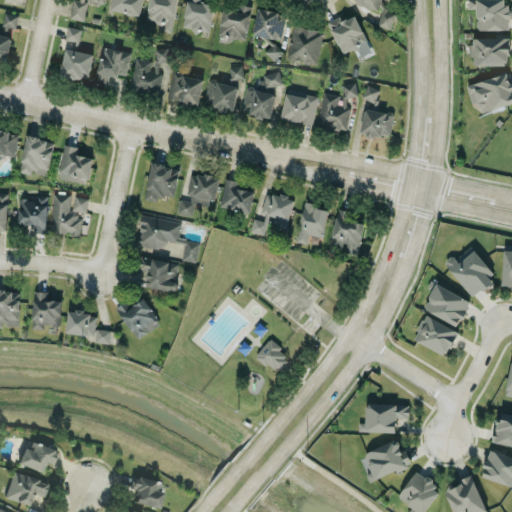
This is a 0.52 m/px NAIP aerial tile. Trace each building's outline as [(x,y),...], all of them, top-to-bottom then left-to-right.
[(72,0),(69,17),(84,19),(87,1),(104,4),(105,0),(72,0)] [(111,0),(109,10),(140,15),(142,0),(111,0)] [(149,0),(146,21),(164,23),(162,30),(172,32),(176,0),(149,0)] [(187,0),(183,28),(210,32),(214,3),(201,1),(201,0),(187,0)] [(391,28),(395,11),(389,9),(391,0),(355,0),(355,3),(381,10),(377,25),(391,28)] [(504,0),(468,0),(468,7),(476,7),(477,29),(510,29),(509,7),(504,7),(504,0)] [(252,6),(240,3),(239,10),(223,7),(217,36),(245,41),(252,6)] [(278,58),(281,43),(286,13),(258,8),(253,35),(270,38),(267,56),(278,58)] [(19,15),(5,12),(2,24),(16,27),(19,15)] [(371,51),(354,14),(340,21),(338,16),(327,21),(342,53),(356,46),(360,55),(371,51)] [(79,42),(81,28),(68,26),(65,39),(79,42)] [(318,62),(321,28),(291,26),(288,60),(318,62)] [(0,59),(7,61),(12,36),(0,33),(0,59)] [(509,64),(508,37),(470,37),(470,57),(474,57),(474,65),(509,64)] [(125,76),(131,52),(103,45),(93,82),(106,86),(109,73),(125,76)] [(136,57),(129,90),(157,96),(164,62),(167,63),(169,50),(157,47),(154,60),(136,57)] [(93,53),(66,48),(60,74),(88,80),(93,53)] [(229,68),(233,80),(245,76),(241,64),(229,68)] [(241,112),(270,117),(277,85),(279,85),(281,73),(264,70),(262,80),(259,79),(257,87),(247,85),(241,112)] [(166,97),(198,104),(204,78),(172,71),(166,97)] [(466,84),(472,103),(478,101),(481,111),(511,102),(511,85),(508,72),(466,84)] [(233,110),(238,85),(209,79),(204,104),(233,110)] [(321,92),(318,127),(347,129),(349,97),(356,97),(357,83),(344,82),(342,103),(338,102),(339,93),(321,92)] [(379,88),(367,84),(362,97),(374,102),(379,88)] [(318,96),(286,90),(281,118),(312,124),(318,96)] [(391,135),(393,112),(362,108),(360,132),(391,135)] [(0,153),(14,156),(18,131),(0,128),(0,153)] [(19,171),(31,173),(32,171),(48,174),(54,140),(26,135),(19,171)] [(93,157),(76,154),(78,146),(63,143),(58,173),(90,177),(93,157)] [(179,167),(151,162),(145,198),(159,201),(160,193),(174,195),(179,167)] [(192,215),(194,203),(213,206),(217,176),(197,173),(192,201),(180,199),(178,213),(192,215)] [(190,200),(196,175),(191,174),(185,199),(190,200)] [(237,187),(239,180),(225,178),(220,206),(250,212),(254,191),(237,187)] [(8,193),(0,192),(0,228),(7,229),(8,193)] [(265,192),(261,213),(290,219),(294,197),(265,192)] [(18,223),(32,224),(32,232),(46,232),(47,195),(35,194),(35,198),(19,198),(18,223)] [(51,233),(83,234),(85,196),(52,194),(51,233)] [(329,208),(304,203),(296,241),(307,243),(309,233),(323,236),(329,208)] [(329,245),(344,248),(343,251),(357,254),(365,222),(351,219),(353,214),(337,210),(329,245)] [(181,222),(142,214),(136,244),(164,249),(166,239),(177,241),(181,222)] [(267,222),(253,218),(250,230),(264,234),(267,222)] [(199,242),(185,240),(183,260),(197,261),(199,242)] [(472,297),(496,279),(471,246),(455,258),(452,254),(444,260),(472,297)] [(511,249),(503,249),(502,285),(511,285),(511,249)] [(137,269),(149,271),(146,285),(173,291),(179,263),(141,254),(137,269)] [(470,300),(436,282),(423,307),(457,325),(470,300)] [(19,290),(0,289),(0,325),(19,326),(19,290)] [(62,300),(47,299),(47,290),(34,290),(32,328),(45,328),(45,324),(60,325),(62,300)] [(118,311),(138,339),(161,322),(141,295),(118,311)] [(96,312),(68,310),(67,333),(95,334),(96,312)] [(413,338),(445,355),(458,331),(425,314),(413,338)] [(111,330),(97,327),(95,341),(109,343),(111,330)] [(278,372),(291,357),(269,339),(256,355),(278,372)] [(364,423),(358,423),(358,431),(396,431),(396,417),(409,417),(409,404),(365,403),(364,423)] [(511,445),(511,413),(497,411),(492,441),(511,445)] [(369,481),(409,464),(398,438),(364,452),(371,470),(366,473),(369,481)] [(53,467),(59,454),(28,442),(19,465),(42,474),(46,464),(53,467)] [(511,456),(489,449),(481,476),(511,485),(511,456)] [(412,506),(407,511),(423,511),(441,489),(417,470),(397,495),(412,506)] [(32,495),(46,498),(49,482),(12,474),(7,501),(30,506),(32,495)] [(487,511),(472,476),(443,488),(453,511),(487,511)] [(161,483),(133,479),(131,491),(137,492),(135,505),(160,509),(162,494),(159,494),(161,483)]
